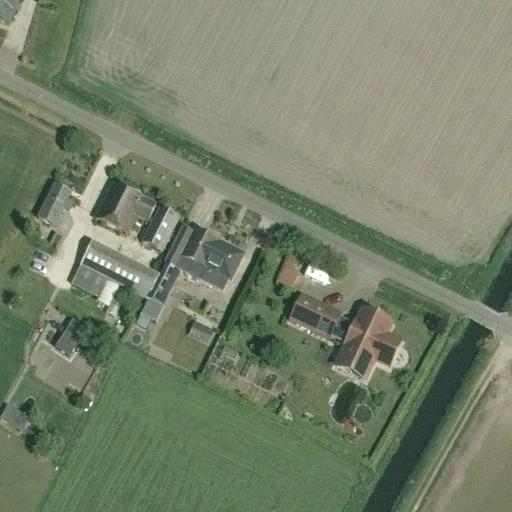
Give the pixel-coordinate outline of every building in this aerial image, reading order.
[(0,0),(0,25),(9,30),(21,0),(0,0)] [(95,223),(126,239),(136,220),(146,225),(155,209),(113,188),(95,223)] [(54,189),(38,222),(54,230),(71,197),(54,189)] [(158,212),(141,246),(161,257),(179,222),(158,212)] [(193,237),(182,232),(164,268),(165,268),(148,302),(165,311),(182,276),(224,297),(231,284),(231,285),(244,259),(195,234),(193,237)] [(159,278),(92,244),(79,269),(107,283),(117,288),(130,295),(127,302),(137,308),(141,301),(146,304),(159,278)] [(284,270),(294,275),(299,263),(289,258),(284,270)] [(288,324),(328,344),(342,317),(301,297),(288,324)] [(389,367),(398,347),(383,340),(389,327),(362,314),(340,360),(367,373),(374,360),(389,367)] [(145,333),(150,322),(140,317),(135,328),(145,333)] [(207,347),(213,334),(204,330),(198,342),(207,347)] [(77,347),(63,337),(54,351),(68,360),(77,347)] [(0,419),(0,421),(21,434),(29,420),(7,408),(0,419)]
